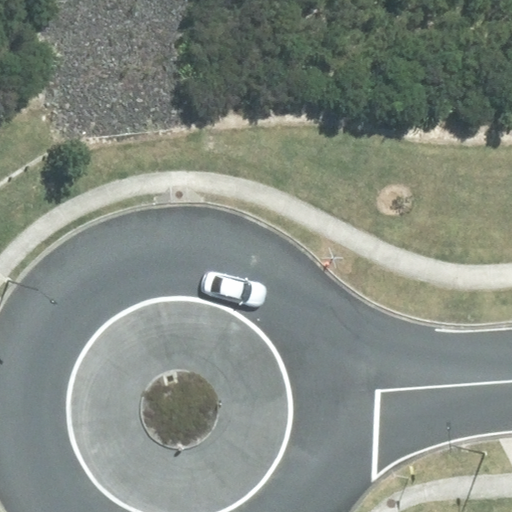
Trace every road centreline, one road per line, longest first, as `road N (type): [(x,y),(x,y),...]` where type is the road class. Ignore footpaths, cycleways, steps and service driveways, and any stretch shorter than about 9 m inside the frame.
road 1 (residential): [(79,511),(55,490),(30,445),(20,394),(28,343),(52,297),(90,261),(137,239),(188,234),(239,245),(308,300),(329,339),(337,382)]
road 2 (residential): [(337,382),(511,376)]
road 3 (residential): [(337,382),(333,430),(314,475),(282,511)]
